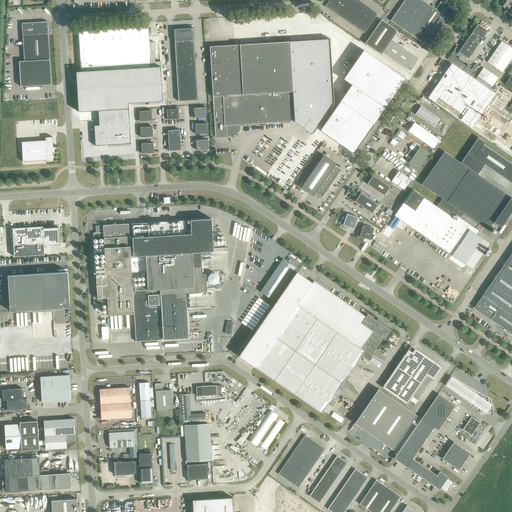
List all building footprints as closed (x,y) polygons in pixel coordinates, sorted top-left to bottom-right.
[(329,0),(325,7),(364,33),(378,13),(358,0),(329,0)] [(404,0),(390,21),(428,47),(442,26),(441,25),(444,21),(445,22),(453,10),(448,6),(449,5),(448,4),(447,3),(445,3),(445,4),(441,1),(435,9),(422,0),(404,0)] [(509,0),(501,0),(499,4),(505,9),(511,1),(509,0)] [(383,52),(410,71),(418,58),(391,40),(398,31),(381,19),(365,43),(381,55),(383,52)] [(22,23),(23,36),(24,61),(19,61),(21,87),(51,85),(48,35),(47,22),(22,23)] [(477,24),(472,32),(471,33),(458,52),(468,59),(473,52),(481,40),(482,39),(488,31),(477,24)] [(76,72),(76,75),(76,80),(78,107),(78,112),(98,111),(99,125),(94,126),(95,146),(131,144),(128,104),(163,101),(160,61),(155,61),(154,42),(149,42),(148,27),(78,31),(79,44),(79,48),(81,71),(76,72)] [(174,29),(178,101),(198,100),(193,28),(174,29)] [(328,39),(210,46),(215,136),(225,136),(228,135),(230,133),(233,130),(234,128),(235,125),(259,124),(259,125),(261,124),(265,124),(265,123),(294,121),(312,133),(332,103),(328,39)] [(502,72),(511,57),(511,48),(501,41),(487,62),(502,72)] [(351,84),(320,130),(353,153),(405,78),(363,50),(343,79),(351,84)] [(451,63),(428,98),(511,155),(511,146),(497,136),(506,122),(511,126),(511,116),(502,110),(511,95),(511,93),(501,86),(495,93),(451,63)] [(477,76),(492,86),(498,78),(483,68),(477,76)] [(415,114),(434,127),(440,119),(421,106),(415,114)] [(194,108),(194,118),(206,117),(206,107),(194,108)] [(166,109),(167,120),(179,119),(178,109),(166,109)] [(139,111),(140,121),(152,121),(151,110),(139,111)] [(408,131),(433,149),(439,140),(414,122),(408,131)] [(195,124),(195,134),(207,133),(207,123),(195,124)] [(140,127),(141,137),(153,137),(152,127),(140,127)] [(168,131),(168,141),(180,140),(180,130),(168,131)] [(53,147),(52,137),(45,137),(45,140),(22,142),(23,162),(47,160),(47,161),(53,161),(55,147),(53,147)] [(478,137),(461,163),(477,174),(485,164),(511,183),(511,164),(483,144),(485,142),(478,137)] [(196,140),(196,150),(208,149),(208,139),(196,140)] [(180,140),(168,141),(169,151),(181,150),(180,140)] [(141,143),(142,154),(154,153),(153,143),(141,143)] [(408,163),(419,170),(430,154),(419,147),(408,163)] [(477,174),(461,163),(444,152),(421,185),(442,199),(436,207),(412,190),(394,215),(465,264),(472,269),(489,243),(476,234),(478,231),(454,214),(452,217),(450,216),(452,212),(461,217),(463,213),(494,234),(496,230),(491,227),(494,222),(501,227),(511,210),(511,198),(477,174)] [(301,188),(313,196),(316,192),(322,197),(341,170),(334,165),(336,163),(323,155),(301,188)] [(398,171),(391,181),(404,190),(411,180),(398,171)] [(367,184),(384,196),(390,187),(373,175),(367,184)] [(355,202),(372,213),(377,205),(360,193),(355,202)] [(339,227),(346,231),(347,231),(346,231),(348,227),(353,229),(358,217),(347,214),(345,219),(339,227)] [(106,268),(95,268),(97,299),(107,298),(108,316),(134,314),(136,341),(161,340),(159,306),(161,306),(163,340),(188,338),(186,298),(176,298),(176,294),(160,294),(161,303),(159,303),(158,289),(146,290),(145,286),(132,286),(131,271),(136,271),(146,271),(147,288),(181,286),(180,268),(169,269),(168,254),(191,252),(192,268),(202,267),(201,252),(213,252),(213,251),(227,250),(227,247),(213,248),(211,219),(190,220),(191,234),(186,234),(185,220),(131,223),(133,251),(130,251),(128,224),(117,224),(115,223),(113,225),(103,225),(103,232),(105,253),(106,268)] [(356,238),(363,243),(362,242),(364,238),(370,240),(374,229),(363,225),(361,230),(356,238)] [(26,229),(9,230),(10,245),(13,245),(14,257),(44,255),(44,245),(59,244),(58,227),(26,229)] [(511,253),(500,271),(475,308),(511,333),(511,253)] [(283,259),(260,292),(272,300),(295,267),(283,259)] [(52,309),(70,308),(68,272),(8,275),(10,312),(30,310),(30,312),(31,312),(31,310),(32,310),(52,309)] [(296,272),(253,334),(262,340),(256,349),(263,354),(255,367),(321,413),(344,379),(338,375),(349,360),(355,364),(361,356),(368,361),(391,327),(378,318),(376,320),(367,314),(366,317),(314,281),(312,283),(296,272)] [(225,334),(231,335),(233,323),(227,322),(225,334)] [(440,366),(415,348),(409,357),(405,354),(382,387),(407,404),(427,375),(431,378),(440,366)] [(40,377),(42,402),(71,400),(69,375),(40,377)] [(445,386),(486,414),(492,405),(451,377),(445,386)] [(139,383),(141,418),(151,417),(149,382),(139,383)] [(155,384),(157,411),(172,410),(171,390),(163,390),(162,383),(155,384)] [(196,386),(197,396),(217,395),(216,385),(196,386)] [(99,389),(100,404),(130,402),(129,387),(99,389)] [(3,400),(7,400),(7,411),(27,410),(27,399),(23,399),(22,388),(2,390),(3,400)] [(378,389),(354,423),(393,449),(416,415),(378,389)] [(190,414),(189,394),(179,395),(181,425),(206,423),(205,413),(190,414)] [(438,394),(421,419),(434,428),(438,430),(455,405),(438,394)] [(130,402),(100,404),(101,419),(131,418),(130,402)] [(250,438),(259,445),(260,443),(268,448),(270,446),(269,445),(271,441),(272,442),(274,440),(273,439),(283,424),(276,420),(277,418),(268,411),(250,438)] [(471,417),(463,429),(471,435),(480,423),(471,417)] [(74,419),(44,420),(45,449),(67,448),(66,434),(75,434),(74,419)] [(421,419),(415,427),(428,436),(434,428),(421,419)] [(20,424),(4,425),(6,449),(21,448),(21,451),(39,450),(37,421),(20,422),(20,424)] [(415,427),(410,435),(422,444),(428,436),(415,427)] [(108,433),(109,448),(134,446),(134,431),(108,433)] [(305,435),(278,474),(298,488),(325,449),(305,435)] [(410,435),(404,443),(417,452),(422,444),(410,435)] [(453,442),(448,450),(464,462),(470,453),(453,442)] [(394,458),(406,467),(412,459),(417,452),(404,443),(394,458)] [(464,462),(448,450),(442,459),(459,470),(464,462)] [(138,453),(140,483),(152,482),(153,482),(152,482),(151,453),(138,453)] [(309,496),(319,503),(347,463),(337,456),(309,496)] [(39,459),(4,461),(5,477),(6,492),(71,488),(70,473),(40,475),(39,459)] [(406,467),(414,473),(420,464),(412,459),(406,467)] [(115,475),(137,474),(136,461),(114,462),(114,463),(114,466),(114,467),(115,471),(114,471),(115,471),(115,475)] [(187,465),(188,480),(208,479),(207,464),(187,465)] [(414,473),(423,478),(429,470),(420,464),(414,473)] [(327,509),(332,511),(343,511),(368,478),(355,469),(327,509)] [(423,478),(431,484),(437,475),(429,470),(423,478)] [(439,490),(440,489),(446,493),(453,482),(447,479),(448,477),(439,471),(431,484),(439,490)] [(359,504),(371,511),(389,511),(400,496),(376,480),(359,504)] [(192,500),(193,511),(233,511),(232,497),(192,500)] [(51,500),(52,511),(77,511),(77,499),(51,500)]
